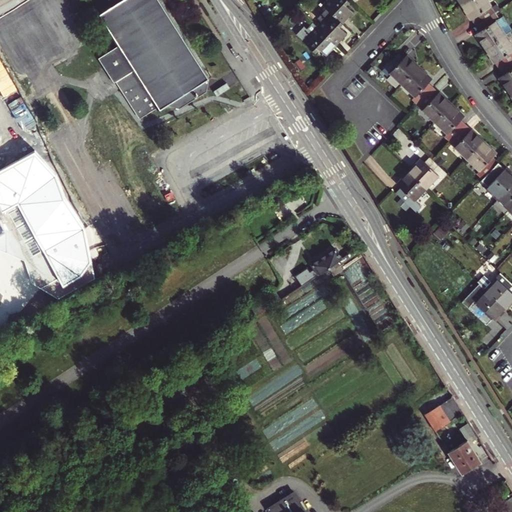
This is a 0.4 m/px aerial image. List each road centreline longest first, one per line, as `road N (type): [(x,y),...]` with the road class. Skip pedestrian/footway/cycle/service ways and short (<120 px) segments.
road 1 (residential): [(342,199),(0,423)]
road 2 (secondary): [(215,0),(342,199)]
road 3 (secondary): [(354,191),(225,0)]
road 4 (residential): [(380,102),(355,126),(329,88),(416,0)]
road 5 (secondary): [(418,310),(511,460)]
road 6 (residential): [(419,0),(467,82),(511,138)]
road 7 (secondary): [(418,310),(354,191)]
road 8 (secondary): [(342,199),(418,310)]
